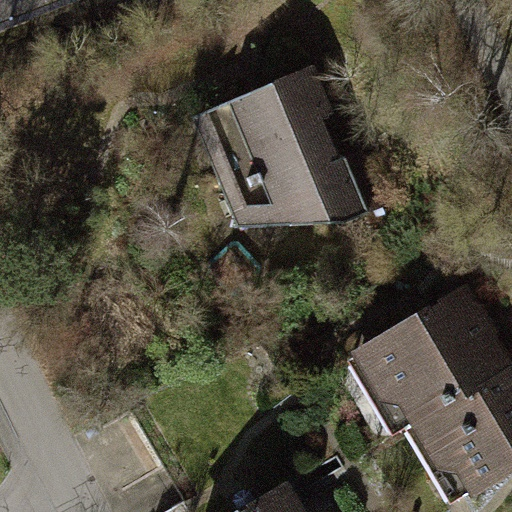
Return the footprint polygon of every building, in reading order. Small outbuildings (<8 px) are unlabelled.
[(0,0),(0,32),(82,0),(0,0)] [(330,115),(311,72),(200,119),(212,145),(223,147),(236,180),(252,181),(269,225),(344,227),(384,209),(361,153),(335,162),(319,119),(330,115)] [(461,286),(356,348),(381,390),(401,390),(418,419),(508,366),(461,286)] [(511,364),(508,366),(418,419),(443,462),(463,462),(480,491),(511,472),(511,364)] [(297,511),(283,487),(241,511),(297,511)]
